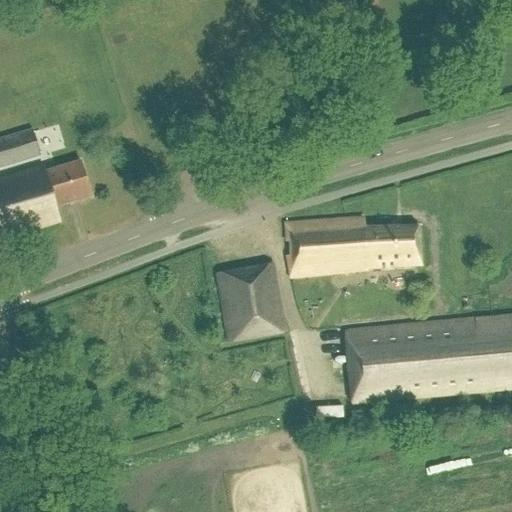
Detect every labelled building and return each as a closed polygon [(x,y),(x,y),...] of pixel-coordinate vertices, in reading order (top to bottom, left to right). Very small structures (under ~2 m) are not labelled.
[(0,168),(40,156),(32,129),(0,138),(0,168)] [(91,196),(80,160),(45,171),(43,166),(0,178),(0,239),(60,222),(55,207),(91,196)] [(363,229),(363,218),(284,224),(290,278),(365,270),(366,268),(420,266),(418,226),(363,229)] [(284,333),(271,265),(216,275),(229,344),(284,333)] [(511,391),(511,315),(344,332),(351,407),(511,391)]
